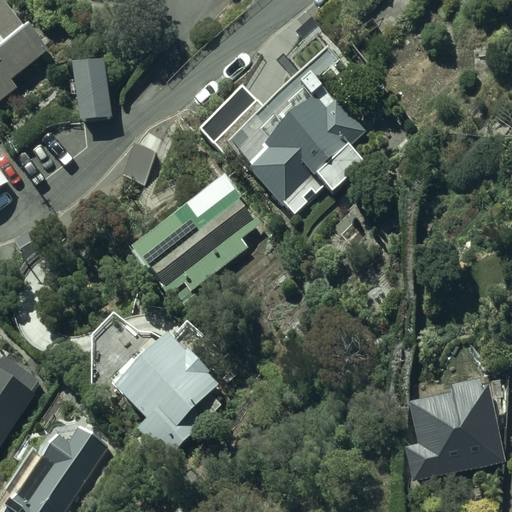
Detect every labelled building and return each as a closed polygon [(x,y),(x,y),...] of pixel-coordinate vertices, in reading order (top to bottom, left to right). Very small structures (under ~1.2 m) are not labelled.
[(0,0),(0,108),(21,92),(14,83),(50,55),(31,30),(27,34),(0,0)] [(416,20),(380,54),(394,70),(382,81),(416,115),(464,66),(432,33),(430,35),(416,20)] [(106,67),(74,71),(81,123),(113,119),(106,67)] [(256,157),(241,175),(291,221),(316,198),(315,197),(320,192),(328,199),(361,165),(345,151),(362,135),(327,103),(317,113),(308,105),(253,155),(256,157)] [(0,173),(0,192),(9,185),(0,173)] [(218,181),(121,256),(158,303),(180,286),(186,294),(243,251),(238,244),(256,230),(218,181)] [(162,339),(108,397),(139,425),(131,435),(164,465),(203,423),(191,413),(215,387),(162,339)] [(0,444),(39,384),(1,360),(0,362),(0,444)] [(402,451),(409,486),(502,465),(486,390),(478,392),(477,385),(442,393),(443,399),(404,408),(413,449),(402,451)] [(63,511),(105,451),(76,433),(67,446),(55,438),(4,511),(63,511)]
